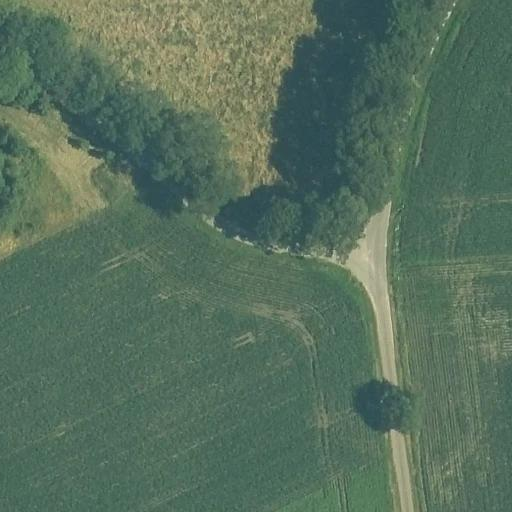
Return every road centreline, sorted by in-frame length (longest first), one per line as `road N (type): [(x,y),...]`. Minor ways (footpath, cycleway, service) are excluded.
road 1 (unclassified): [(0,59),(246,240),(376,266)]
road 2 (unclassified): [(376,266),(384,173),(414,68),(449,0)]
road 3 (unclassified): [(376,266),(408,511)]
